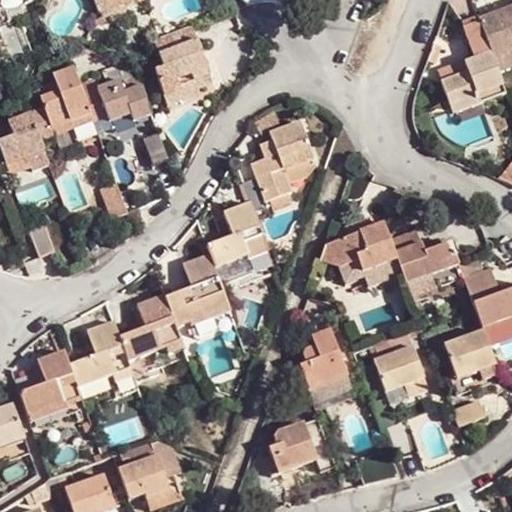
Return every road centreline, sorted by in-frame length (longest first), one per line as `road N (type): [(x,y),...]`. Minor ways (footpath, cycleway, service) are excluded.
road 1 (residential): [(6,318),(88,287),(134,257),(171,223),(246,103),(279,82),(335,93),(397,126)]
road 2 (residential): [(312,511),(467,485),(511,442)]
road 3 (residential): [(511,224),(404,163),(397,126)]
road 4 (residential): [(397,126),(391,94),(428,0)]
